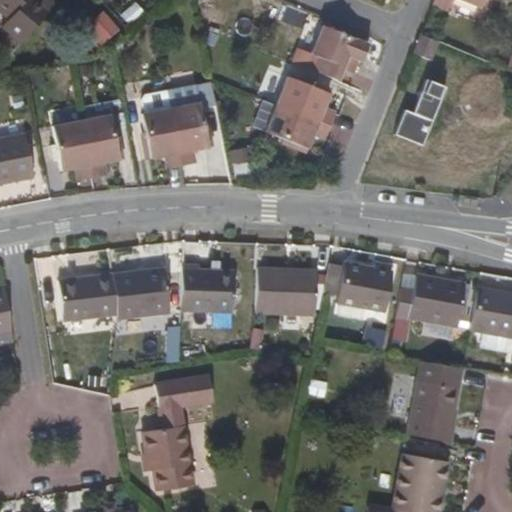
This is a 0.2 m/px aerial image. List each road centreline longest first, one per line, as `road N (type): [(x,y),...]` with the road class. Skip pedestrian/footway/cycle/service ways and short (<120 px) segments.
road 1 (residential): [(12,228),(172,207),(337,208)]
road 2 (residential): [(414,0),(337,208)]
road 3 (residential): [(0,461),(4,484),(105,466),(94,403)]
road 4 (residential): [(12,228),(39,405)]
road 5 (residential): [(337,208),(511,237)]
road 6 (residential): [(511,402),(503,402),(486,504),(511,508)]
